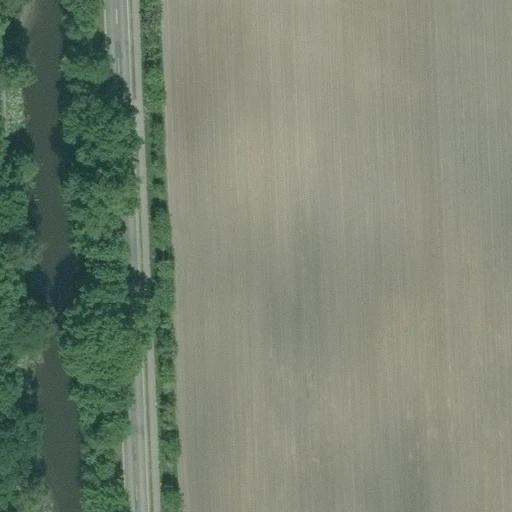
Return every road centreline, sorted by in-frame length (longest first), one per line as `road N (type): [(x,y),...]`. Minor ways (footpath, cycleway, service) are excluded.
road 1 (tertiary): [(138,511),(117,0)]
road 2 (unclassified): [(0,117),(16,511)]
